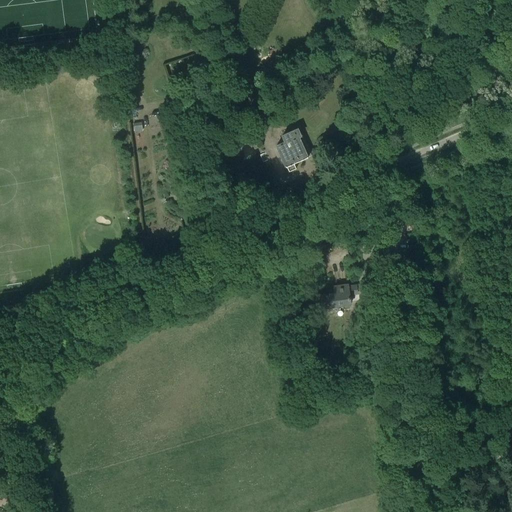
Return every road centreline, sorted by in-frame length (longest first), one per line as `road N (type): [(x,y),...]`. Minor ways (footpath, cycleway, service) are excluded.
road 1 (tertiary): [(0,353),(511,117)]
road 2 (track): [(382,182),(433,511)]
